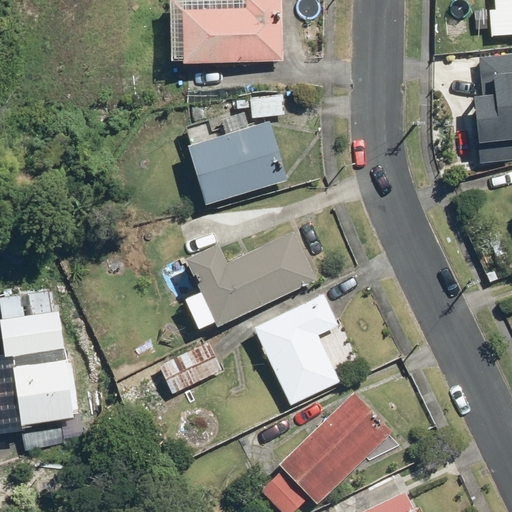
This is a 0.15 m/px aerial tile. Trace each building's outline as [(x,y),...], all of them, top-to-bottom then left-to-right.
[(176,12),(177,65),(281,62),(278,0),(241,0),(241,10),(176,12)] [(511,0),(490,0),(491,12),(486,12),(488,38),(511,36),(511,0)] [(511,82),(491,88),(504,142),(511,139),(511,82)] [(280,94),(248,96),(249,118),(282,116),(280,94)] [(220,136),(181,147),(200,207),(285,182),(267,122),(246,129),(241,114),(216,121),(220,136)] [(322,224),(302,235),(317,264),(338,252),(322,224)] [(210,323),(212,329),(313,282),(290,232),(223,264),(214,245),(179,261),(195,294),(180,302),(194,331),(210,323)] [(0,379),(8,432),(19,431),(22,452),(72,445),(68,416),(74,416),(59,312),(48,313),(45,293),(0,299),(0,379)] [(321,295),(248,330),(287,408),(338,383),(316,337),(336,327),(321,295)] [(204,342),(156,365),(173,401),(221,378),(204,342)] [(351,393),(275,466),(280,472),(258,492),(277,511),(292,511),(306,499),(314,507),(390,433),(351,393)] [(409,511),(407,506),(401,494),(362,511),(409,511)]
